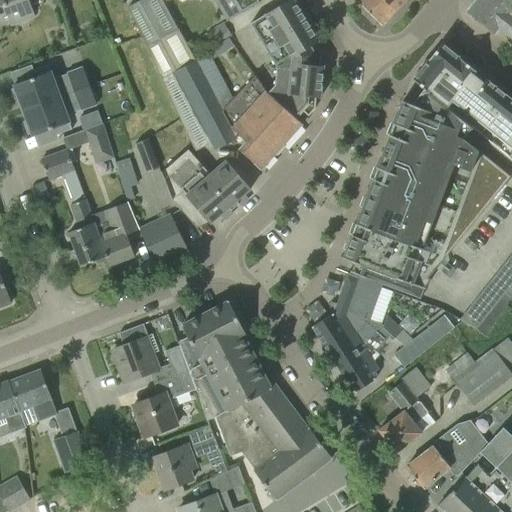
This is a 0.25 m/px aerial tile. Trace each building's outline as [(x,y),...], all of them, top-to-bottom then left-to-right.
[(0,0),(0,24),(9,21),(10,24),(33,16),(27,0),(0,0)] [(235,135),(194,61),(195,60),(178,29),(161,0),(140,0),(127,8),(162,78),(195,152),(211,145),(214,151),(235,139),(234,136),(235,135)] [(233,0),(241,13),(259,3),(257,0),(233,0)] [(318,42),(299,10),(293,0),(289,0),(288,1),(250,24),(260,41),(276,69),(273,87),(267,93),(294,118),(301,110),(308,116),(314,109),(315,98),(320,98),(323,67),(319,66),(320,54),(314,45),(318,42)] [(359,0),(357,2),(381,26),(394,12),(381,0),(359,0)] [(381,0),(394,12),(406,0),(381,0)] [(495,34),(498,30),(511,10),(511,0),(475,0),(466,11),(495,34)] [(511,10),(498,30),(511,41),(511,10)] [(221,23),(209,31),(217,45),(228,38),(230,37),(221,23)] [(208,51),(213,59),(233,46),(228,38),(217,45),(208,51)] [(511,99),(486,79),(482,85),(471,77),(476,71),(441,43),(412,80),(425,91),(437,100),(447,108),(447,107),(511,158),(511,99)] [(194,61),(235,135),(236,134),(245,143),(239,150),(245,156),(260,169),(275,153),(277,155),(283,147),(281,145),(301,124),(294,118),(267,93),(258,85),(254,78),(232,101),(208,54),(195,61),(195,60),(194,61)] [(89,86),(82,69),(84,69),(83,68),(67,74),(69,79),(54,85),(47,65),(31,71),(33,78),(13,86),(15,89),(12,90),(16,101),(19,100),(20,104),(21,104),(24,110),(22,110),(23,111),(89,86)] [(95,104),(89,86),(23,111),(23,112),(24,111),(26,117),(25,118),(27,122),(24,123),(28,134),(31,133),(32,136),(52,129),(55,136),(71,130),(64,110),(78,105),(80,110),(95,104)] [(428,278),(510,177),(467,143),(471,139),(476,132),(456,116),(455,115),(447,108),(445,107),(437,100),(425,91),(418,101),(414,106),(402,101),(342,259),(353,263),(349,273),(419,299),(423,289),(430,280),(428,278)] [(114,158),(103,123),(102,124),(64,138),(62,138),(67,150),(89,142),(95,164),(114,158)] [(135,144),(146,173),(159,168),(148,139),(135,144)] [(161,172),(171,200),(195,228),(196,227),(194,225),(204,216),(210,223),(249,189),(225,161),(210,175),(188,149),(161,172)] [(41,160),(48,180),(74,171),(66,150),(41,160)] [(136,184),(128,159),(114,164),(125,196),(132,194),(130,186),(136,184)] [(80,266),(105,257),(106,256),(97,233),(85,200),(70,205),(78,229),(68,233),(80,266)] [(106,256),(105,257),(108,266),(134,257),(128,242),(142,237),(140,231),(127,202),(104,211),(111,228),(97,233),(106,256)] [(166,219),(140,231),(142,237),(154,262),(186,247),(169,210),(163,213),(166,219)] [(391,335),(379,322),(370,318),(382,286),(347,273),(336,304),(331,303),(328,310),(332,314),(311,327),(353,393),(375,380),(371,374),(378,369),(370,358),(381,344),(391,335)] [(0,307),(10,303),(0,275),(0,307)] [(485,337),(511,297),(505,293),(476,330),(485,337)] [(189,372),(195,389),(207,420),(215,417),(229,456),(241,452),(253,468),(252,470),(275,500),(331,458),(308,428),(307,429),(268,377),(265,379),(243,336),(245,335),(228,301),(181,326),(187,337),(178,342),(179,346),(189,372)] [(404,367),(453,328),(444,315),(394,354),(393,355),(398,361),(404,367)] [(123,347),(112,351),(124,382),(149,373),(154,384),(166,379),(182,374),(189,372),(179,346),(164,351),(169,364),(157,369),(151,352),(146,339),(148,339),(147,335),(143,324),(118,333),(123,347)] [(452,380),(472,405),(511,373),(511,341),(507,336),(452,380)] [(415,397),(430,386),(415,367),(400,378),(402,381),(388,392),(403,411),(378,431),(395,453),(434,422),(426,413),(427,412),(415,397)] [(16,379),(8,382),(19,412),(27,409),(32,407),(37,421),(54,415),(62,437),(59,438),(53,440),(60,459),(65,473),(88,465),(81,444),(68,408),(56,412),(40,370),(16,379)] [(188,391),(195,389),(189,372),(182,374),(166,379),(154,384),(158,396),(133,405),(144,437),(176,425),(167,400),(188,392),(188,391)] [(0,384),(0,419),(4,418),(9,416),(15,432),(25,428),(25,426),(19,412),(8,382),(0,384)] [(469,465),(480,453),(487,445),(486,444),(481,436),(469,439),(457,424),(434,441),(440,448),(436,451),(433,446),(406,467),(423,488),(449,468),(449,469),(463,459),(469,465)] [(188,433),(193,446),(214,438),(209,425),(188,433)] [(511,511),(511,437),(502,427),(486,444),(487,445),(480,453),(495,468),(489,475),(478,464),(466,477),(465,477),(437,506),(442,511),(511,511)] [(164,490),(192,480),(188,470),(195,468),(187,445),(152,458),(164,490)] [(245,484),(238,467),(229,471),(235,488),(245,484)] [(0,511),(6,511),(29,498),(16,477),(0,486),(0,511)] [(254,511),(251,502),(232,509),(226,491),(177,509),(178,511),(254,511)]
